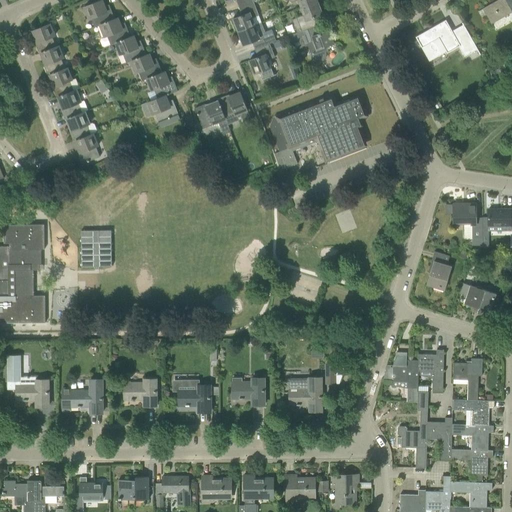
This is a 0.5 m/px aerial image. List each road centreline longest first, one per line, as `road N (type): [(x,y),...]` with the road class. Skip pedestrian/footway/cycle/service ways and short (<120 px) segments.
road 1 (residential): [(0,455),(338,453),(360,442)]
road 2 (residential): [(2,15),(55,142),(54,153),(34,162),(18,160),(0,139)]
road 3 (residential): [(131,0),(199,73),(227,62),(206,0)]
road 4 (residential): [(436,173),(370,36)]
road 5 (residential): [(360,442),(359,423),(398,307)]
road 6 (residential): [(398,307),(436,173)]
road 7 (residential): [(511,349),(398,307)]
